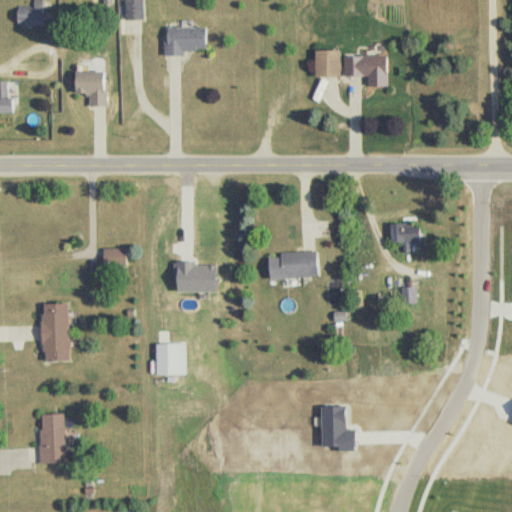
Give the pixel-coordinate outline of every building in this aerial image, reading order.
[(144,21),(143,0),(124,0),(125,21),(144,21)] [(43,13),(18,13),(18,27),(43,27),(43,13)] [(184,56),(184,51),(206,51),(206,27),(166,27),(166,56),(184,56)] [(315,78),(340,78),(340,51),(315,51),(315,78)] [(345,77),(368,77),(368,87),(388,87),(388,57),(345,57),(345,77)] [(90,108),(107,108),(107,73),(76,73),(76,96),(90,96),(90,108)] [(0,115),(12,115),(12,83),(0,83),(0,115)] [(420,244),(420,225),(392,225),(392,244),(420,244)] [(126,268),(126,249),(104,249),(104,268),(126,268)] [(318,252),(268,255),(270,280),(319,277),(318,252)] [(417,304),(417,287),(402,288),(403,305),(417,304)] [(43,305),(43,362),(69,362),(69,305),(43,305)] [(65,462),(65,414),(41,414),(41,462),(65,462)] [(426,452),(426,432),(370,432),(370,452),(426,452)]
